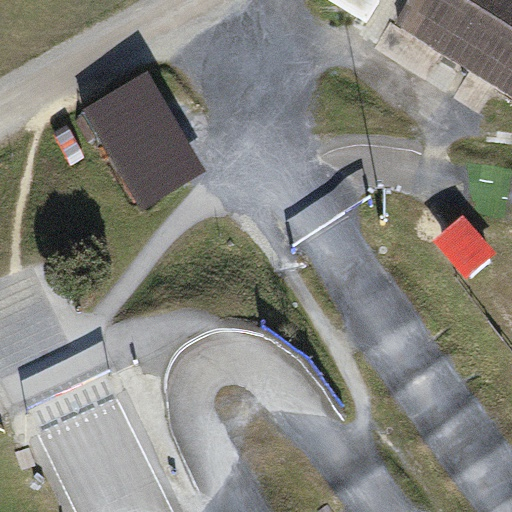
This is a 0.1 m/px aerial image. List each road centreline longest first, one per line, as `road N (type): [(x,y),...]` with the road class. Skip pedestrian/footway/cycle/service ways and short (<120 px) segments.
road 1 (track): [(0,110),(190,0)]
road 2 (track): [(292,0),(299,64),(291,102),(268,141),(229,177)]
road 3 (track): [(294,12),(435,102)]
